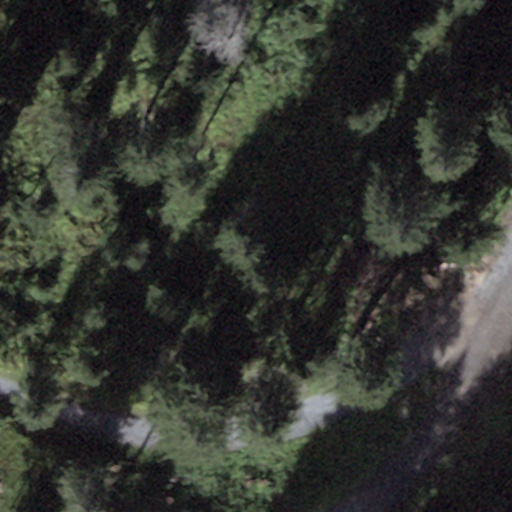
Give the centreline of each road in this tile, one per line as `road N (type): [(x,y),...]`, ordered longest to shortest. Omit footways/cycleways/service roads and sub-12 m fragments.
road 1 (track): [(482,315),(392,389),(228,438),(113,431),(0,396)]
road 2 (track): [(482,315),(439,426),(340,511)]
